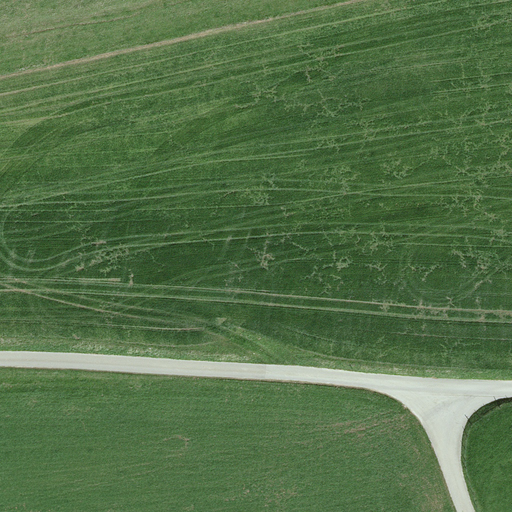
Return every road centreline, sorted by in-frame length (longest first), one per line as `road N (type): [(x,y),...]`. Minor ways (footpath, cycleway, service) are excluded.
road 1 (unclassified): [(434,380),(0,356)]
road 2 (residential): [(471,511),(434,380)]
